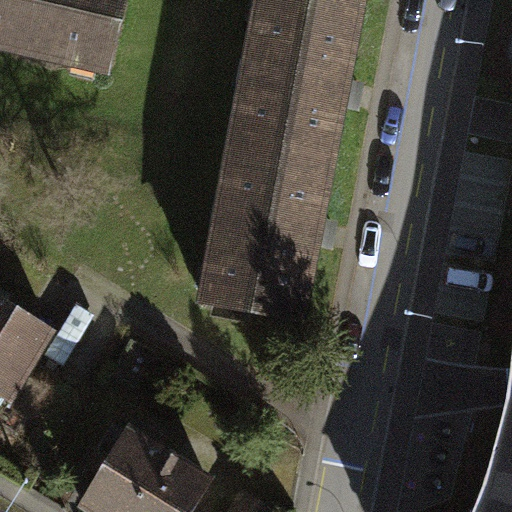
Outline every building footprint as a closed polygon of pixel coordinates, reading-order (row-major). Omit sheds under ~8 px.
[(0,0),(0,47),(109,72),(125,0),(0,0)] [(339,0),(263,0),(234,159),(279,167),(284,144),(332,152),(360,4),(339,0)] [(301,322),(332,152),(284,144),(279,167),(234,159),(206,305),(301,322)] [(52,333),(0,302),(0,396),(10,402),(52,333)] [(511,511),(511,371),(507,372),(509,406),(501,482),(486,482),(485,511),(511,511)] [(193,511),(210,484),(129,435),(112,461),(99,453),(90,467),(104,475),(84,507),(92,511),(193,511)] [(270,511),(244,495),(233,511),(270,511)]
